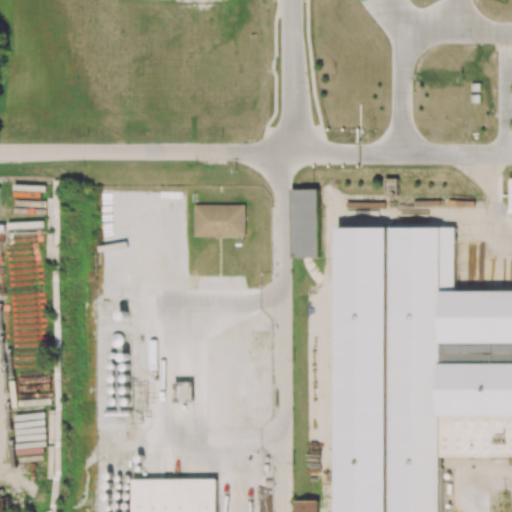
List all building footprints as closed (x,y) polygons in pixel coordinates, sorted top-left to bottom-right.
[(318,258),(318,189),(291,189),(291,257),(318,258)] [(245,204),(194,205),(194,237),(245,236),(245,204)] [(511,290),(455,291),(455,228),(337,228),(336,511),(442,511),(442,457),(511,456),(511,363),(441,363),(441,342),(511,342),(511,290)] [(457,362),(487,363),(487,345),(442,344),(442,358),(457,358),(457,362)] [(193,402),(193,385),(187,386),(187,390),(176,390),(176,402),(193,402)] [(133,511),(218,511),(218,479),(134,479),(133,511)] [(294,511),(318,511),(318,500),(294,501),(294,511)]
